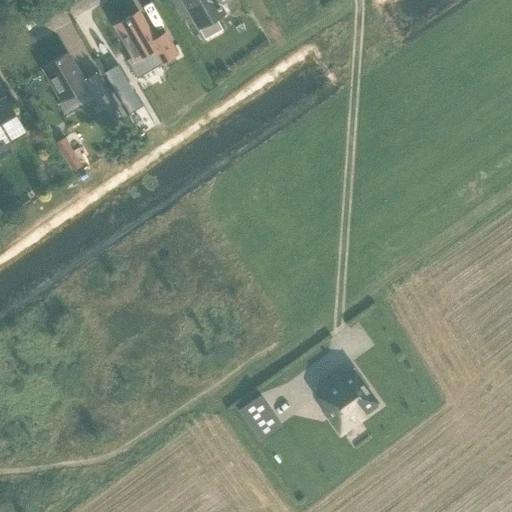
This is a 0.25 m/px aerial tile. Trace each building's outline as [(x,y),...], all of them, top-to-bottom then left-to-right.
[(182,0),(198,29),(199,28),(205,39),(222,29),(216,18),(225,13),(220,5),(228,0),(182,0)] [(139,11),(114,25),(134,61),(129,64),(137,77),(177,54),(165,33),(155,39),(139,11)] [(68,52),(42,67),(61,101),(79,91),(86,103),(94,98),(68,52)] [(118,65),(105,72),(129,113),(142,106),(118,65)] [(94,84),(104,102),(115,96),(105,78),(94,84)] [(5,98),(0,101),(0,142),(23,129),(5,98)] [(56,143),(73,171),(82,165),(66,137),(56,143)] [(379,404),(354,368),(318,394),(327,407),(324,410),(340,432),(379,404)] [(282,425),(260,395),(239,410),(260,440),(282,425)]
